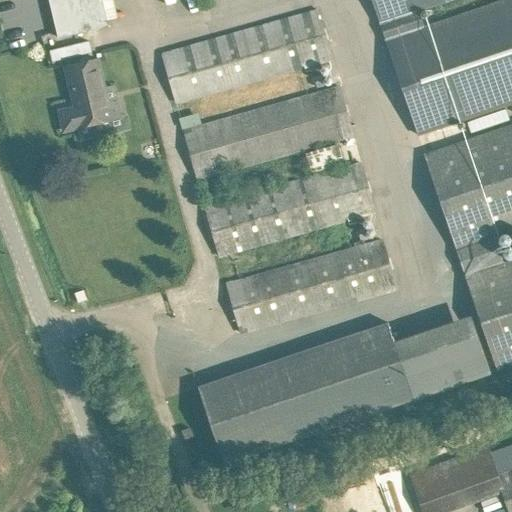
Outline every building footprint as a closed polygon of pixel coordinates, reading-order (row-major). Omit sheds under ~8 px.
[(101,0),(49,0),(59,38),(107,26),(101,0)] [(372,0),(380,22),(419,9),(445,0),(372,0)] [(419,9),(380,22),(418,137),(511,104),(511,0),(502,0),(425,26),(419,9)] [(161,53),(175,102),(330,57),(316,8),(161,53)] [(98,59),(85,62),(66,67),(75,107),(60,111),(64,131),(112,120),(98,59)] [(183,130),(197,179),(352,134),(338,85),(183,130)] [(511,124),(425,154),(457,250),(495,238),(511,231),(511,124)] [(204,206),(218,255),(374,210),(360,161),(204,206)] [(495,238),(457,250),(498,370),(511,365),(511,259),(503,262),(495,238)] [(227,284),(241,333),(396,288),(382,239),(227,284)] [(388,323),(198,387),(224,463),(414,398),(388,323)] [(486,445),(410,473),(423,511),(448,511),(502,493),(509,511),(511,511),(511,443),(492,451),(486,445)]
